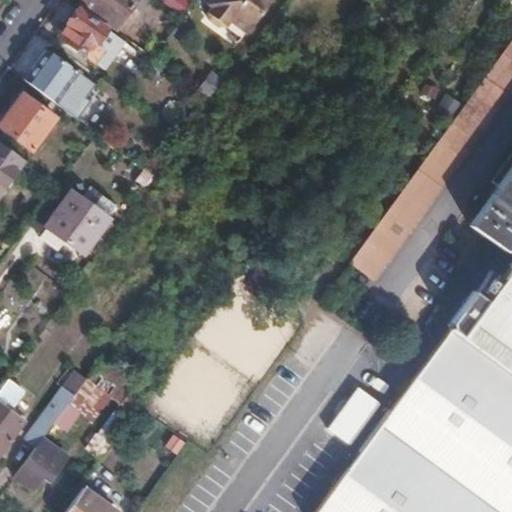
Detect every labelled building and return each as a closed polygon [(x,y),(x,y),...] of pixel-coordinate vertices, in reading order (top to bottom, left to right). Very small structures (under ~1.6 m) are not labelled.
[(132,0),(81,0),(81,1),(114,25),(132,0)] [(199,0),(206,5),(195,20),(199,23),(195,28),(196,36),(205,43),(213,42),(217,36),(234,48),(265,5),(258,0),(199,0)] [(129,46),(77,8),(56,35),(103,70),(111,59),(117,63),(129,46)] [(376,227),(349,263),(373,280),(418,217),(451,171),(480,133),(511,89),(511,39),(496,61),(432,147),(377,224),(376,227)] [(47,48),(24,80),(66,111),(79,94),(84,97),(94,84),(47,48)] [(211,73),(202,88),(212,95),(221,81),(211,73)] [(21,94),(0,122),(0,126),(32,150),(54,118),(21,94)] [(0,191),(24,158),(0,141),(0,191)] [(511,165),(469,225),(505,251),(511,240),(511,165)] [(69,193),(44,227),(81,255),(110,217),(107,215),(114,205),(100,194),(89,208),(69,193)] [(250,260),(271,275),(278,264),(258,250),(250,260)] [(449,327),(391,408),(350,465),(314,511),(511,511),(511,265),(461,335),(458,333),(449,327)] [(221,300),(195,343),(259,380),(289,330),(278,323),(275,329),(260,320),(259,322),(221,300)] [(88,380),(85,377),(67,403),(77,411),(92,422),(110,397),(127,409),(145,386),(105,357),(88,380)] [(35,447),(42,438),(53,421),(67,403),(85,377),(74,369),(23,438),(35,447)] [(0,387),(0,450),(22,421),(7,410),(22,390),(6,379),(0,387)] [(356,386),(325,429),(349,447),(380,404),(356,386)] [(67,403),(53,421),(64,429),(77,411),(67,403)] [(94,432),(84,447),(98,458),(126,419),(114,410),(97,434),(94,432)] [(35,447),(13,476),(30,490),(42,474),(49,479),(65,456),(42,438),(35,447)] [(114,511),(81,487),(63,511),(114,511)]
